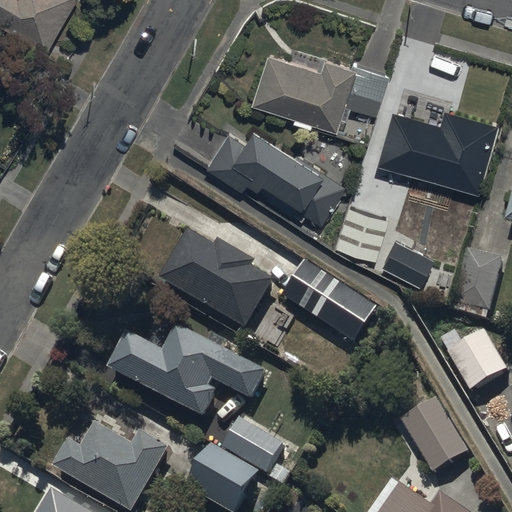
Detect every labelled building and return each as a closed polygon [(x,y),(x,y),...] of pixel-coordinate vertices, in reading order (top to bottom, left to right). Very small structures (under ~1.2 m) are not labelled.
[(0,0),(0,17),(51,45),(66,16),(71,8),(74,0),(0,0)] [(325,56),(320,69),(269,53),(252,104),(338,131),(346,105),(379,115),(391,77),(359,67),(325,56)] [(425,176),(479,194),(502,125),(447,108),(442,122),(394,107),(376,161),(425,176)] [(348,187),(332,177),(255,126),(244,142),(230,133),(207,167),(242,190),(246,185),(302,221),(307,214),(323,224),(348,187)] [(334,248),(376,261),(389,217),(347,204),(334,248)] [(162,282),(249,332),(277,285),(256,272),(260,265),(222,243),(218,250),(190,234),(162,282)] [(394,237),(381,265),(423,285),(436,257),(394,237)] [(458,308),(493,316),(505,262),(470,254),(458,308)] [(286,300),(359,348),(383,313),(310,264),(286,300)] [(179,328),(165,353),(132,336),(126,347),(113,371),(206,421),(219,396),(212,392),(217,383),(255,403),(270,376),(179,328)] [(488,334),(452,354),(474,394),(510,374),(488,334)] [(442,402),(405,424),(436,475),(472,454),(442,402)] [(243,421),(227,450),(272,474),(288,445),(243,421)] [(69,479),(105,500),(126,511),(136,511),(172,451),(143,434),(135,447),(100,427),(86,451),(72,443),(56,471),(69,479)] [(191,492),(227,511),(242,511),(264,476),(216,449),(191,492)] [(377,511),(466,511),(444,496),(437,506),(400,480),(377,511)] [(43,511),(88,511),(55,493),(43,511)]
